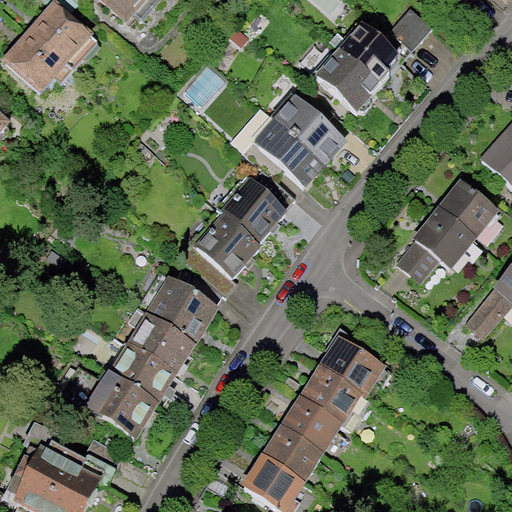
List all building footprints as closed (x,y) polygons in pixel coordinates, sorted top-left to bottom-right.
[(26,33),(72,74),(83,61),(76,55),(89,39),(66,19),(76,7),(68,0),(40,0),(53,12),(44,22),(41,25),(37,21),(26,33)] [(68,0),(76,7),(83,0),(99,0),(126,23),(132,16),(141,23),(161,0),(68,0)] [(467,0),(440,0),(455,13),(460,8),(467,0)] [(432,31),(410,12),(389,35),(411,55),(418,47),(432,31)] [(341,56),(379,90),(389,80),(384,75),(387,71),(396,61),(401,66),(411,55),(389,35),(379,46),(358,27),(343,43),(348,48),(341,56)] [(6,65),(40,95),(53,80),(61,87),(72,74),(26,33),(16,45),(20,49),(18,51),(6,65)] [(367,112),(371,107),(370,101),(379,90),(341,56),(333,65),(328,60),(313,78),(356,116),(358,114),(364,115),(367,112)] [(323,167),(324,166),(327,162),(344,143),(319,122),(328,112),(301,87),(271,121),(323,167)] [(271,121),(261,112),(231,146),(265,176),(270,180),(280,169),(303,190),(308,185),(323,167),(271,121)] [(6,129),(8,127),(0,120),(0,144),(9,135),(6,129)] [(511,129),(496,147),(482,163),(511,190),(511,129)] [(220,216),(256,248),(268,236),(285,216),(284,215),(295,202),(270,180),(265,176),(254,188),(246,181),(217,213),(220,216)] [(473,243),(496,215),(462,187),(444,208),(439,215),(473,243)] [(429,255),(450,272),(473,243),(439,215),(415,244),(416,245),(397,268),(404,273),(410,278),(429,255)] [(259,251),(256,248),(220,216),(204,234),(205,235),(194,247),(193,246),(180,260),(197,276),(204,282),(216,269),(231,283),(236,277),(259,251)] [(488,305),(487,305),(468,328),(471,331),(482,339),(511,306),(511,275),(499,290),(500,291),(488,305)] [(137,314),(149,321),(192,348),(199,337),(215,312),(214,311),(222,298),(204,282),(197,276),(186,294),(171,285),(160,302),(149,295),(137,314)] [(149,321),(130,351),(174,378),(177,373),(192,348),(149,321)] [(356,353),(359,348),(354,344),(351,342),(347,348),(334,340),(325,355),(331,359),(321,374),(363,401),(382,370),(356,353)] [(167,389),(174,378),(130,351),(127,348),(108,378),(155,408),(159,401),(162,396),(168,400),(173,393),(167,389)] [(363,401),(321,374),(307,395),(302,403),(340,427),(349,413),(362,421),(372,406),(363,401)] [(84,412),(85,411),(134,442),(138,434),(155,408),(108,378),(105,376),(99,386),(82,375),(66,400),(84,412)] [(340,427),(302,403),(288,425),(283,432),(321,457),(340,427)] [(85,459),(87,461),(84,466),(57,452),(61,443),(35,429),(25,449),(39,457),(33,469),(25,465),(12,489),(21,494),(15,504),(31,511),(85,511),(88,507),(90,508),(98,494),(96,493),(99,486),(107,490),(123,458),(94,442),(85,459)] [(269,454),(264,462),(302,486),(321,457),(283,432),(269,454)] [(275,511),(284,511),(302,486),(264,462),(250,483),(245,492),(275,511)]
